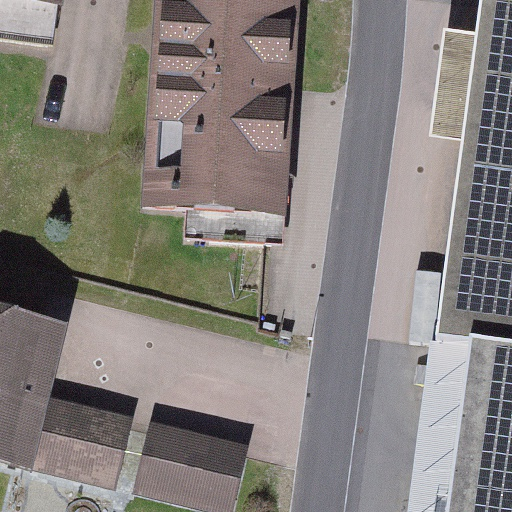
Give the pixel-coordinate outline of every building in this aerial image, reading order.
[(0,0),(0,12),(79,21),(81,0),(0,0)] [(310,0),(163,0),(153,222),(195,224),(193,253),(298,258),(310,0)] [(511,511),(511,17),(490,14),(485,47),(454,43),(440,153),(473,157),(446,359),(511,367),(511,511)] [(85,336),(0,316),(0,476),(124,506),(142,427),(67,409),(85,336)] [(245,511),(257,463),(157,439),(141,510),(147,511),(245,511)]
